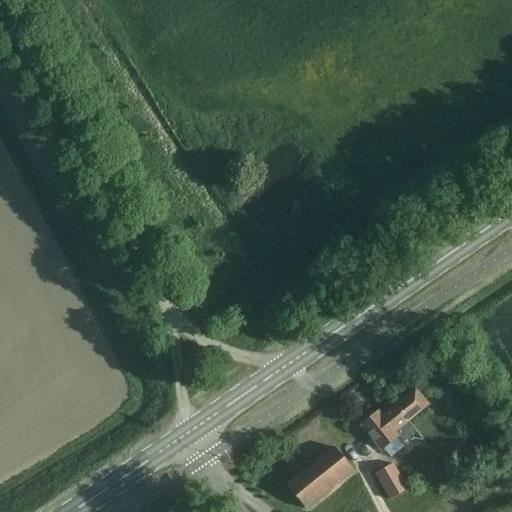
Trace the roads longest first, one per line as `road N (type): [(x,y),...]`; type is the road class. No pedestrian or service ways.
road 1 (secondary): [(183,440),(511,210)]
road 2 (track): [(0,2),(163,308)]
road 3 (track): [(163,308),(195,335),(286,365)]
road 4 (track): [(163,308),(183,440)]
road 5 (secondary): [(73,511),(183,440)]
